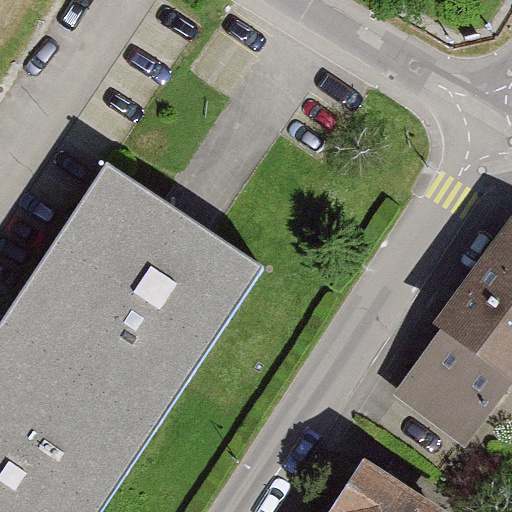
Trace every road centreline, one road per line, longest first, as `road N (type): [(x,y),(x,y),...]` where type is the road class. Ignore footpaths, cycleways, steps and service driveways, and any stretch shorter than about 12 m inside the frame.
road 1 (residential): [(238,511),(496,116)]
road 2 (residential): [(496,116),(286,0)]
